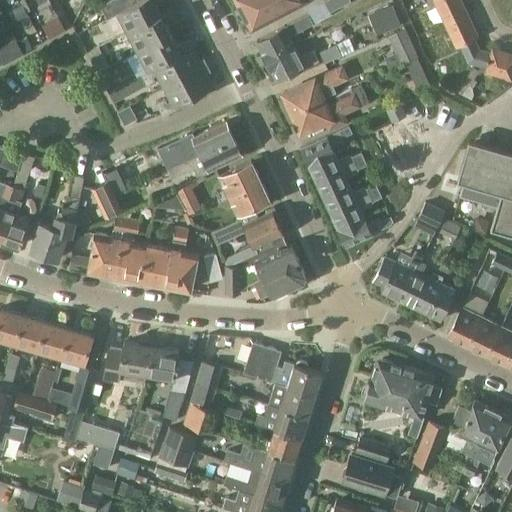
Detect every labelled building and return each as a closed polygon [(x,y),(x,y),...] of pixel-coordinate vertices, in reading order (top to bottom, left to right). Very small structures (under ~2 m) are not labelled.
[(105,0),(99,3),(106,16),(116,12),(126,31),(160,14),(160,13),(154,3),(160,0),(105,0)] [(234,0),(250,30),(307,0),(234,0)] [(350,0),(325,0),(324,1),(330,11),(350,0)] [(433,0),(444,22),(466,12),(460,0),(433,0)] [(22,5),(15,9),(19,18),(27,14),(22,5)] [(136,51),(170,33),(165,23),(179,15),(175,5),(160,13),(160,14),(126,31),(136,51)] [(394,6),(384,10),(392,27),(401,24),(394,6)] [(455,46),(461,43),(475,37),(477,35),(476,33),(466,12),(444,22),(455,46)] [(115,14),(101,20),(106,32),(120,26),(115,14)] [(269,34),(256,41),(267,61),(294,48),(289,37),(312,24),(307,14),(283,26),(270,33),(269,34)] [(82,44),(102,33),(97,24),(77,34),(82,44)] [(399,64),(416,57),(404,29),(387,37),(399,64)] [(153,67),(192,48),(196,46),(191,37),(176,44),(170,33),(136,51),(147,71),(141,74),(147,84),(156,80),(154,76),(157,75),(153,67)] [(26,37),(16,42),(22,53),(31,48),(26,37)] [(475,37),(461,43),(470,63),(486,68),(490,52),(481,49),(475,37)] [(349,40),(337,45),(341,56),(354,51),(349,40)] [(319,53),(324,64),(341,57),(336,46),(319,53)] [(294,48),(267,61),(276,80),(304,65),(317,58),(312,47),(298,55),(294,48)] [(163,87),(203,67),(192,48),(153,67),(157,75),(163,87)] [(490,52),(486,68),(485,72),(511,79),(511,74),(511,53),(491,48),(490,52)] [(96,71),(109,64),(105,57),(92,63),(96,71)] [(103,83),(131,68),(125,57),(97,72),(103,83)] [(292,111),(322,98),(320,93),(349,80),(343,65),(283,92),(292,111)] [(203,67),(163,87),(171,101),(168,102),(166,98),(157,103),(163,113),(213,87),(203,67)] [(472,69),(457,92),(471,100),(475,94),(473,88),(476,82),(473,80),(478,72),(472,69)] [(424,72),(412,77),(413,79),(418,90),(430,84),(424,72)] [(141,74),(129,80),(135,91),(147,84),(141,74)] [(322,98),(292,111),(301,131),(325,120),(330,131),(349,122),(345,113),(370,102),(361,84),(336,95),(337,98),(325,104),(322,98)] [(391,121),(407,113),(402,103),(386,110),(391,121)] [(233,137),(225,120),(192,136),(190,131),(167,142),(173,155),(195,144),(199,153),(233,137)] [(308,165),(334,153),(330,144),(340,140),(343,134),(341,129),(326,135),(299,147),(307,165),(308,165)] [(200,153),(176,165),(168,168),(172,178),(193,168),(196,175),(208,170),(241,154),(233,137),(200,153)] [(511,151),(511,156),(501,153),(502,149),(474,141),(471,154),(465,152),(459,173),(465,175),(463,182),(501,192),(489,230),(511,236),(511,151)] [(23,153),(15,179),(10,197),(21,200),(35,157),(23,153)] [(342,169),(356,162),(354,156),(348,155),(337,160),(334,153),(308,165),(315,181),(342,169)] [(237,214),(270,199),(251,160),(218,175),(237,214)] [(323,197),(349,185),(346,178),(356,173),(359,168),(356,162),(342,169),(315,181),(323,197)] [(116,170),(106,174),(115,192),(125,188),(116,170)] [(79,198),(83,175),(73,173),(68,196),(79,198)] [(37,183),(34,194),(41,197),(45,186),(37,183)] [(189,183),(177,189),(184,203),(196,197),(189,183)] [(357,201),(371,194),(368,188),(363,187),(352,192),(349,185),(323,197),(330,213),(357,201)] [(121,209),(110,186),(98,191),(109,215),(121,209)] [(184,204),(177,191),(156,200),(157,203),(184,204)] [(337,230),(364,218),(361,210),(371,205),(374,200),(371,194),(357,201),(330,213),(337,229),(336,229),(337,230)] [(419,212),(439,221),(443,213),(423,204),(419,212)] [(100,206),(95,208),(99,216),(104,214),(100,206)] [(6,209),(0,228),(0,238),(20,245),(30,217),(6,209)] [(66,231),(72,214),(61,210),(55,227),(41,222),(31,249),(57,258),(66,231)] [(77,210),(74,225),(91,219),(87,212),(77,210)] [(282,234),(271,210),(258,216),(256,210),(237,219),(238,221),(227,226),(232,237),(246,231),(254,247),(282,234)] [(126,230),(128,218),(116,216),(114,230),(123,232),(124,230),(126,230)] [(124,230),(123,232),(136,234),(139,220),(128,218),(126,230),(124,230)] [(364,218),(337,230),(345,246),(372,234),(387,227),(384,221),(378,220),(368,225),(364,218)] [(456,235),(461,225),(452,220),(447,231),(456,235)] [(187,241),(189,229),(175,226),(173,238),(187,241)] [(114,274),(121,237),(95,232),(87,269),(114,274)] [(140,280),(148,242),(121,237),(114,274),(140,280)] [(384,285),(381,291),(401,301),(426,249),(406,239),(396,261),(384,255),(373,280),(384,285)] [(165,284),(173,247),(148,242),(140,280),(165,284)] [(271,296),(296,285),(303,282),(305,276),(290,243),(255,260),(240,266),(227,266),(227,293),(240,293),(240,289),(250,289),(257,286),(262,298),(270,294),(271,296)] [(173,247),(165,284),(190,289),(197,252),(173,247)] [(421,310),(435,279),(421,272),(432,251),(426,249),(401,301),(421,310)] [(504,270),(510,257),(497,251),(491,263),(504,270)] [(209,283),(222,280),(217,256),(204,259),(209,283)] [(449,275),(456,261),(446,257),(439,271),(449,275)] [(435,279),(421,310),(440,320),(455,288),(435,279)] [(467,346),(482,315),(462,305),(447,336),(467,346)] [(0,337),(14,342),(22,314),(0,307),(0,337)] [(37,349),(45,321),(22,314),(14,342),(37,349)] [(486,355),(501,324),(482,315),(467,346),(486,355)] [(60,356),(69,328),(45,321),(37,349),(60,356)] [(505,364),(511,349),(511,329),(501,324),(486,355),(505,364)] [(69,328),(60,356),(57,367),(69,370),(72,359),(84,362),(93,335),(69,328)] [(203,357),(215,361),(222,337),(210,333),(203,357)] [(118,378),(119,369),(148,374),(148,373),(152,346),(123,341),(122,350),(107,348),(103,375),(118,378)] [(275,383),(314,395),(321,372),(285,360),(283,367),(276,365),(280,351),(253,342),(243,373),(275,383)] [(148,373),(148,374),(175,378),(173,390),(184,392),(194,362),(177,360),(179,350),(152,346),(148,373)] [(12,382),(20,356),(10,353),(3,379),(12,382)] [(371,373),(429,392),(434,375),(382,358),(375,361),(371,373)] [(93,382),(96,370),(82,366),(76,385),(90,390),(93,382)] [(371,373),(364,399),(415,415),(421,417),(426,401),(436,404),(439,395),(429,392),(371,373)] [(38,376),(33,394),(48,398),(53,381),(38,376)] [(192,397),(190,402),(209,407),(215,387),(197,381),(196,383),(192,397)] [(90,390),(90,391),(97,394),(100,384),(93,382),(90,390)] [(275,383),(269,403),(308,415),(314,395),(275,383)] [(52,417),(56,401),(48,398),(33,394),(18,389),(14,406),(52,417)] [(0,418),(10,422),(13,412),(1,408),(5,394),(0,392),(0,418)] [(460,404),(449,426),(459,431),(467,435),(451,467),(461,472),(477,440),(493,408),(475,399),(470,409),(460,404)] [(215,433),(221,411),(190,402),(183,423),(215,433)] [(301,437),(308,415),(269,403),(265,415),(259,413),(256,423),(274,428),(301,437)] [(72,408),(63,437),(74,441),(84,412),(72,408)] [(477,440),(461,472),(471,477),(479,460),(487,464),(494,448),(496,449),(511,417),(493,408),(477,440)] [(415,415),(408,433),(417,436),(423,417),(421,417),(415,415)] [(27,427),(10,422),(0,418),(0,454),(2,446),(0,445),(0,432),(23,439),(27,427)] [(432,470),(448,427),(428,419),(412,462),(432,470)] [(100,443),(116,448),(135,454),(137,448),(117,442),(120,430),(111,427),(110,430),(100,426),(98,431),(81,425),(77,436),(100,443)] [(164,441),(194,451),(199,436),(168,427),(164,441)] [(294,459),(301,437),(274,428),(270,439),(261,436),(258,447),(294,459)] [(511,431),(502,454),(496,465),(511,472),(511,431)] [(385,462),(390,446),(360,436),(355,452),(385,462)] [(188,470),(194,451),(164,441),(158,461),(188,470)] [(110,470),(116,448),(100,443),(93,465),(110,470)] [(227,448),(224,460),(252,469),(261,472),(288,480),(294,459),(258,447),(244,443),(241,452),(227,448)] [(396,497),(402,477),(390,474),(392,467),(351,454),(342,481),(383,494),(384,493),(396,497)] [(134,478),(139,464),(120,458),(115,472),(134,478)] [(154,470),(153,471),(162,474),(183,481),(185,473),(164,466),(157,463),(154,470)] [(226,474),(223,483),(239,489),(245,490),(254,493),(281,501),(288,480),(261,472),(252,469),(248,481),(226,474)] [(84,488),(84,487),(64,481),(58,500),(78,506),(84,488)] [(122,482),(119,492),(131,497),(135,486),(122,482)] [(84,488),(78,506),(94,511),(99,494),(84,488)] [(225,496),(222,506),(238,510),(242,511),(277,511),(281,501),(254,493),(245,490),(239,489),(236,499),(225,496)] [(337,499),(332,511),(405,511),(395,508),(393,508),(391,511),(376,511),(370,510),(337,499)] [(440,511),(443,506),(429,502),(426,511),(440,511)]
